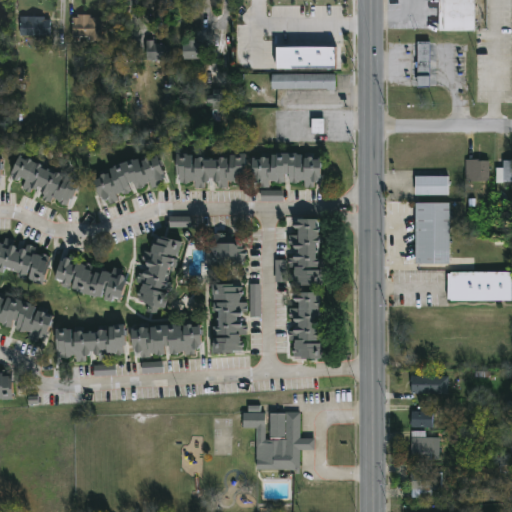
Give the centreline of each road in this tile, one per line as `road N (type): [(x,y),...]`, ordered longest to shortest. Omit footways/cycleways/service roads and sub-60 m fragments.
road 1 (secondary): [(375,511),(371,0)]
road 2 (residential): [(0,357),(66,394),(373,375)]
road 3 (residential): [(373,212),(165,218),(82,239),(0,215)]
road 4 (residential): [(267,384),(269,216)]
road 5 (residential): [(375,131),(511,131)]
